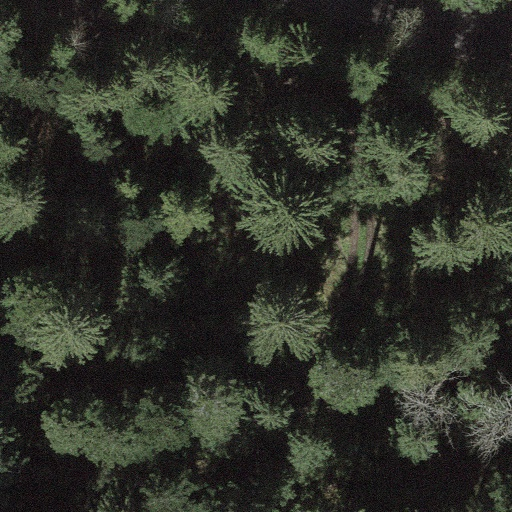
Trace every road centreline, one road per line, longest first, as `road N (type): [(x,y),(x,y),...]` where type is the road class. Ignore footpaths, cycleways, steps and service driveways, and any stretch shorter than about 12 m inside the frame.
road 1 (track): [(212,511),(264,460),(335,330),(360,173),(310,99),(227,41),(140,0)]
road 2 (unclassified): [(356,0),(511,37)]
